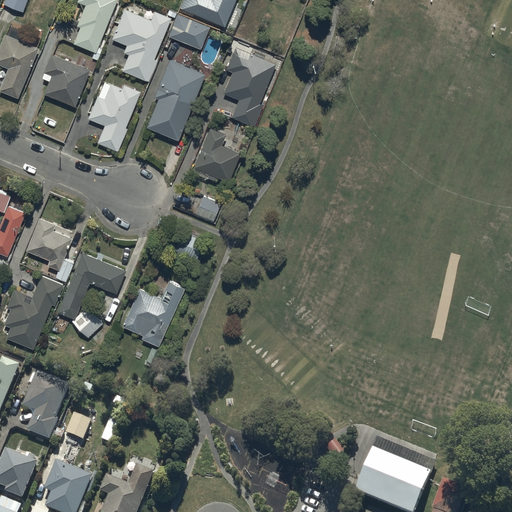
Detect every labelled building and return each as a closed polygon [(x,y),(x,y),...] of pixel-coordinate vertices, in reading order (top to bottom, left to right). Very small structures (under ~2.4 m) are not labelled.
[(3,0),(3,1),(23,9),(26,0),(3,0)] [(73,40),(96,49),(115,0),(81,0),(85,2),(77,22),(80,24),(73,40)] [(225,23),(234,0),(181,0),(180,5),(225,23)] [(122,68),(149,79),(158,58),(154,57),(171,15),(155,8),(151,17),(124,6),(112,36),(127,42),(124,49),(129,51),(122,68)] [(168,33),(201,46),(210,24),(177,11),(168,33)] [(0,83),(0,87),(18,94),(39,44),(5,30),(0,41),(0,61),(8,64),(0,83)] [(231,114),(255,124),(263,102),(260,101),(276,61),(235,44),(226,66),(232,69),(223,90),(239,97),(231,114)] [(44,90),(75,103),(90,66),(51,50),(43,68),(51,72),(44,90)] [(146,123),(178,136),(205,70),(169,56),(154,93),(158,95),(146,123)] [(97,140),(118,148),(128,126),(126,125),(141,89),(124,82),(122,85),(111,81),(110,82),(104,79),(99,93),(97,93),(88,115),(105,122),(97,140)] [(194,163),(229,178),(240,149),(221,141),(226,130),(210,124),(194,163)] [(0,204),(4,207),(10,193),(0,188),(0,204)] [(185,209),(212,220),(221,201),(193,189),(185,209)] [(0,249),(8,253),(26,209),(8,202),(0,221),(0,249)] [(56,275),(66,279),(74,260),(64,256),(73,235),(53,227),(56,221),(39,214),(26,248),(49,257),(47,262),(59,267),(56,275)] [(183,229),(175,249),(196,258),(204,238),(183,229)] [(90,279),(117,290),(126,267),(82,249),(57,308),(75,316),(90,279)] [(6,335),(34,346),(52,302),(55,303),(64,282),(41,272),(32,294),(14,286),(7,305),(11,306),(4,322),(11,324),(6,335)] [(142,335),(159,343),(185,285),(169,278),(161,294),(139,285),(122,323),(143,332),(142,335)] [(72,318),(88,335),(103,321),(87,304),(72,318)] [(0,412),(20,364),(3,357),(1,362),(0,361),(0,412)] [(27,430),(50,440),(59,419),(55,418),(70,384),(37,371),(22,407),(35,412),(27,430)] [(66,433),(84,440),(92,420),(74,413),(66,433)] [(111,416),(102,439),(112,443),(121,420),(111,416)] [(55,435),(62,438),(65,431),(58,429),(55,435)] [(414,511),(436,461),(377,437),(355,492),(404,511),(414,511)] [(336,442),(327,448),(336,460),(345,453),(336,442)] [(5,492),(23,499),(38,462),(6,449),(0,462),(0,485),(7,488),(5,492)] [(45,507),(56,511),(78,511),(93,476),(56,461),(44,490),(52,493),(45,507)] [(101,511),(138,511),(154,472),(137,465),(129,484),(107,475),(100,492),(109,495),(101,511)] [(460,511),(469,489),(443,480),(432,509),(434,510),(432,511),(460,511)] [(0,502),(0,511),(19,511),(22,505),(2,497),(0,502)]
